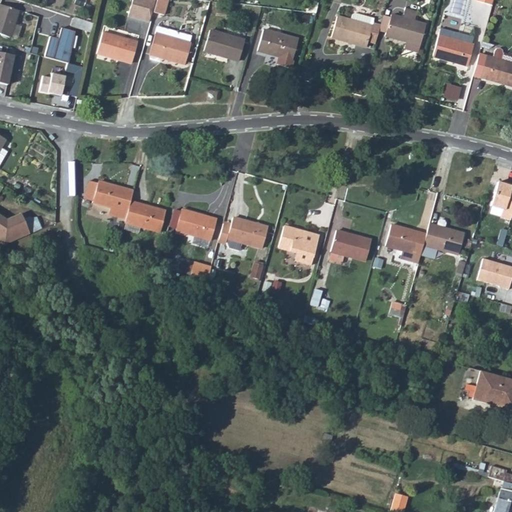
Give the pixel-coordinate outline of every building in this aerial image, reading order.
[(134,0),(129,18),(151,24),(154,12),(156,0),(134,0)] [(156,0),(154,12),(164,15),(168,0),(156,0)] [(381,34),(404,41),(416,44),(422,24),(409,21),(412,11),(401,7),(398,17),(387,14),(381,32),(381,34)] [(0,9),(0,38),(7,40),(15,14),(0,9)] [(348,14),(346,20),(368,27),(368,24),(370,19),(352,13),(348,14)] [(386,16),(379,14),(376,25),(374,30),(381,32),(386,16)] [(368,27),(346,20),(332,16),(326,36),(361,46),(363,40),(368,27)] [(92,26),(73,20),(70,29),(90,35),(92,26)] [(368,27),(363,40),(371,42),(374,30),(376,25),(368,24),(368,27)] [(260,29),(254,50),(277,56),(275,64),(287,67),(296,40),(260,29)] [(47,39),(42,59),(66,65),(74,33),(59,30),(56,41),(47,39)] [(206,30),(201,51),(236,60),(242,42),(242,39),(206,30)] [(102,33),(97,53),(132,63),(137,43),(102,33)] [(155,34),(150,54),(185,64),(190,44),(155,34)] [(433,35),(427,56),(463,66),(469,46),(467,46),(469,38),(454,34),(451,41),(433,35)] [(416,44),(404,41),(402,47),(414,51),(416,44)] [(482,57),(476,78),(511,87),(511,83),(511,65),(497,62),(499,55),(498,54),(498,51),(497,49),(494,49),(492,50),(490,54),(489,59),(482,57)] [(0,54),(0,85),(6,86),(11,57),(0,54)] [(60,97),(64,77),(50,74),(49,78),(42,77),(38,93),(60,97)] [(445,83),(441,96),(456,101),(459,87),(445,83)] [(58,97),(55,106),(73,110),(76,101),(58,97)] [(2,147),(0,150),(0,165),(8,151),(2,147)] [(81,197),(90,200),(95,181),(87,179),(81,197)] [(90,200),(126,211),(130,200),(132,191),(96,180),(95,181),(90,200)] [(509,185),(495,181),(488,206),(500,209),(498,217),(508,220),(511,205),(511,184),(509,183),(509,185)] [(126,211),(121,227),(136,232),(138,225),(157,230),(163,210),(161,209),(130,200),(126,211)] [(181,208),(175,228),(210,237),(216,217),(181,208)] [(0,215),(0,242),(4,245),(30,234),(20,214),(6,220),(0,215)] [(222,225),(218,239),(226,241),(227,237),(260,246),(261,245),(266,226),(232,216),(229,226),(222,225)] [(438,222),(437,227),(444,229),(446,224),(444,221),(441,221),(438,222)] [(426,236),(423,245),(458,255),(459,254),(464,235),(444,229),(437,227),(429,225),(426,236)] [(283,226),(277,246),(296,252),(294,259),(310,264),(318,237),(316,235),(283,226)] [(386,246),(420,256),(423,245),(426,236),(392,226),(386,246)] [(336,231),(330,252),(364,261),(365,261),(371,241),(369,241),(336,231)] [(380,268),(384,250),(377,248),(373,266),(380,268)] [(187,259),(184,271),(190,273),(193,261),(187,259)] [(193,261),(190,273),(207,278),(210,265),(193,261)] [(253,262),(250,277),(260,279),(263,263),(253,262)] [(511,281),(511,269),(484,262),(478,282),(499,288),(499,290),(509,293),(511,281)] [(274,281),(270,296),(278,298),(282,283),(274,281)] [(311,304),(327,308),(330,300),(321,297),(323,290),(315,288),(311,304)] [(385,313),(401,315),(402,303),(387,301),(385,313)] [(511,380),(481,372),(473,399),(511,411),(511,380)] [(497,489),(489,511),(511,511),(511,484),(511,485),(501,482),(498,490),(497,489)] [(392,494),(387,509),(398,511),(399,511),(403,497),(392,494)]
